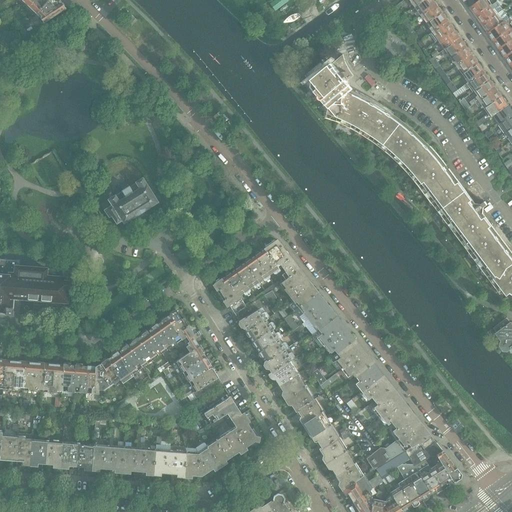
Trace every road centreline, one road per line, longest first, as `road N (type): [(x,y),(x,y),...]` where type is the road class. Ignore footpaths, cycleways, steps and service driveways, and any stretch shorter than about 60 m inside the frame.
road 1 (residential): [(276,214),(482,473)]
road 2 (residential): [(0,487),(207,506),(287,456)]
road 3 (residential): [(389,0),(363,20),(361,49),(370,66),(447,127),(511,219)]
road 4 (residential): [(80,0),(276,214)]
road 5 (residential): [(287,456),(182,280)]
road 6 (residential): [(0,338),(95,342),(182,280)]
